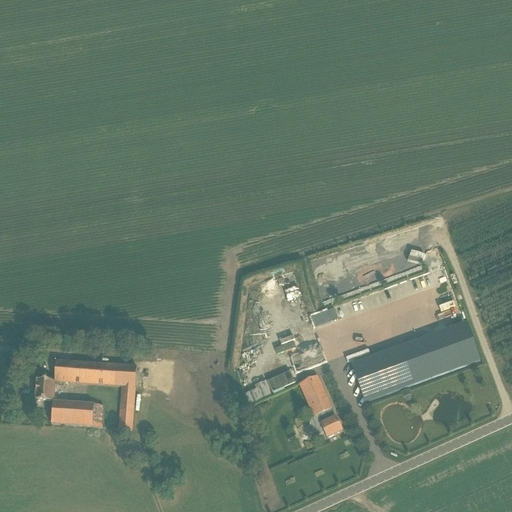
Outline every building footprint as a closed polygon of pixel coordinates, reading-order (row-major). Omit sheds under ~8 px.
[(464,325),(355,365),(368,403),(479,363),(475,353),(464,325)] [(245,348),(259,343),(255,332),(241,337),(245,348)] [(319,339),(325,352),(336,347),(330,334),(319,339)] [(36,402),(53,403),(54,385),(57,386),(57,383),(121,387),(119,430),(133,431),(137,368),(66,364),(56,363),(55,383),(37,382),(36,402)] [(268,383),(273,394),(284,389),(295,384),(290,373),(268,383)] [(336,420),(334,421),(329,411),(332,410),(317,377),(299,386),(314,419),(317,418),(322,427),(323,431),(327,440),(342,433),(338,424),(336,420)] [(104,408),(53,404),(51,427),(103,430),(104,408)]
